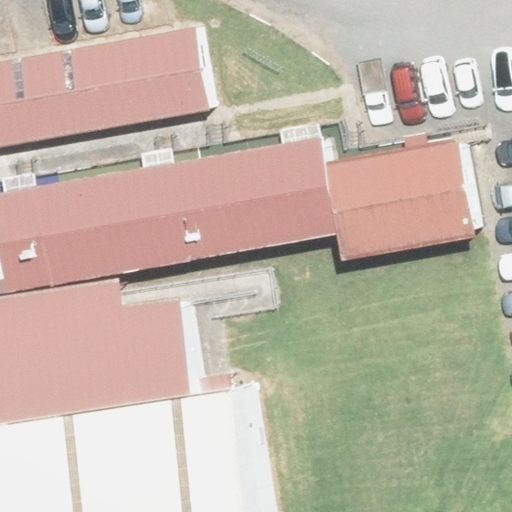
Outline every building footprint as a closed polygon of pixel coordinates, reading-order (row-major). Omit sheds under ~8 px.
[(157,25),(0,49),(0,130),(169,105),(157,25)] [(303,127),(0,173),(0,268),(317,220),(303,127)] [(353,239),(357,259),(493,237),(477,136),(341,157),(353,239)] [(143,269),(0,291),(0,395),(159,371),(143,269)] [(285,511),(263,365),(0,405),(0,511),(285,511)]
